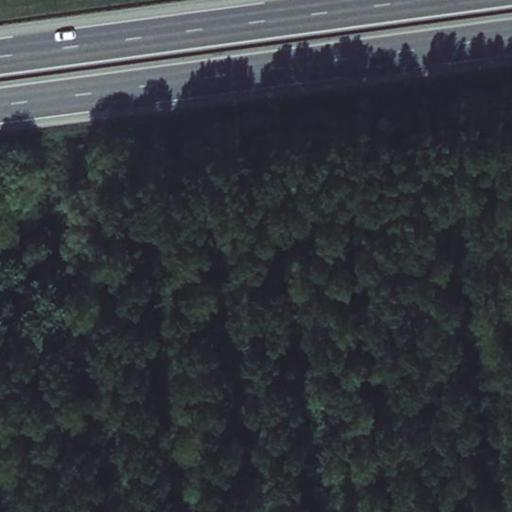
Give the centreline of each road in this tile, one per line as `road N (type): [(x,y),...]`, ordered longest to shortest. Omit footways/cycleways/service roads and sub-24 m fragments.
road 1 (trunk): [(0,105),(511,36)]
road 2 (trunk): [(422,0),(0,57)]
